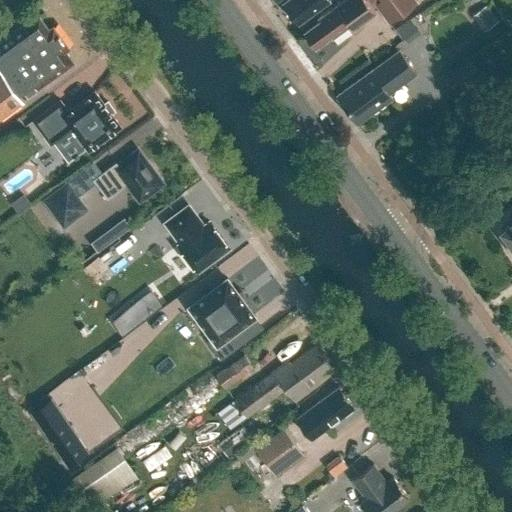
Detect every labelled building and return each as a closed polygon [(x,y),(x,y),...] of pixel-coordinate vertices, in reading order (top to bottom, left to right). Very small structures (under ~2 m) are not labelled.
[(288,0),(285,3),(291,12),(291,16),(294,21),(298,21),(300,23),(329,1),(327,0),(288,0)] [(319,21),(305,31),(316,47),(331,35),(332,37),(350,25),(353,30),(375,14),(370,7),(375,4),(389,24),(418,3),(415,0),(344,0),(318,19),(319,21)] [(39,16),(25,26),(24,25),(0,42),(0,64),(4,70),(0,72),(0,115),(73,62),(65,50),(69,48),(53,25),(49,29),(39,16)] [(407,43),(420,34),(409,19),(395,29),(403,41),(405,39),(407,43)] [(364,118),(392,98),(388,93),(415,72),(399,50),(338,95),(351,113),(357,108),(364,118)] [(88,150),(121,126),(111,113),(114,110),(113,109),(110,111),(105,105),(108,103),(107,101),(104,104),(94,90),(73,106),(68,110),(62,114),(55,104),(33,120),(51,143),(54,141),(55,143),(56,142),(55,140),(68,131),(82,150),(86,147),(88,150)] [(163,182),(138,149),(118,164),(116,161),(93,178),(108,198),(127,183),(140,199),(163,182)] [(85,208),(67,184),(46,200),(64,224),(85,208)] [(159,220),(183,200),(177,193),(153,213),(159,220)] [(27,200),(16,208),(20,214),(31,205),(27,200)] [(186,207),(164,224),(180,245),(178,247),(196,270),(226,247),(208,223),(202,228),(186,207)] [(117,236),(130,226),(124,218),(111,228),(117,236)] [(511,220),(501,228),(511,243),(511,220)] [(118,260),(145,241),(136,230),(110,248),(118,260)] [(98,250),(110,241),(104,233),(92,242),(98,250)] [(227,278),(201,297),(225,329),(208,341),(221,358),(244,341),(236,331),(255,317),(227,278)] [(291,363),(289,359),(234,400),(247,417),(285,388),(295,401),(322,381),(320,377),(334,367),(317,344),(291,363)] [(225,388),(253,367),(243,353),(215,374),(225,388)] [(311,438),(354,407),(339,387),(296,418),(311,438)] [(79,438),(58,408),(38,422),(59,452),(79,438)] [(218,444),(228,457),(260,433),(250,420),(218,444)] [(276,476),(305,455),(284,427),(256,448),(276,476)] [(140,457),(146,468),(170,456),(164,444),(140,457)] [(90,509),(138,478),(117,447),(70,479),(90,509)] [(337,456),(324,466),(331,476),(344,467),(337,456)] [(395,509),(409,498),(394,477),(386,483),(382,477),(383,476),(374,464),(353,479),(366,497),(361,501),(369,511),(395,511),(396,511),(395,509)]
